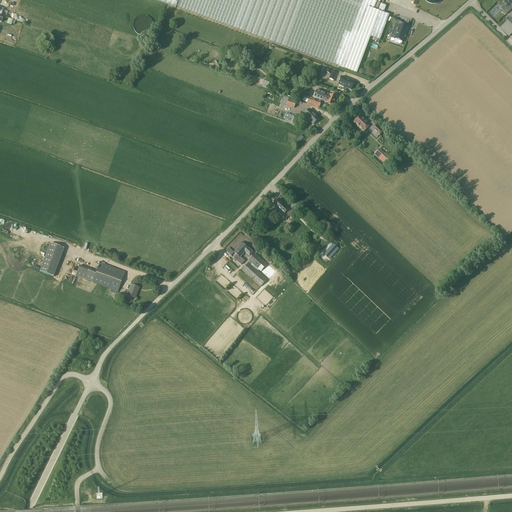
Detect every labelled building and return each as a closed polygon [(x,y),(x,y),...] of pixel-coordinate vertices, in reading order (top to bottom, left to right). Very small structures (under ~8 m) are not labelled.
[(15,1),(12,8),(44,19),(47,10),(18,0),(18,2),(15,1)] [(154,0),(167,5),(176,8),(176,7),(176,6),(271,42),(357,74),(371,37),(380,40),(389,15),(374,9),(376,0),(154,0)] [(386,6),(381,4),(378,11),(384,13),(386,6)] [(511,33),(511,19),(511,18),(500,28),(509,37),(511,33)] [(113,32),(79,21),(76,31),(110,42),(113,32)] [(408,29),(397,25),(392,38),(403,42),(408,29)] [(329,78),(334,81),(337,73),(332,71),(329,78)] [(347,88),(351,90),(354,82),(342,77),(339,85),(344,87),(343,90),(346,91),(347,88)] [(326,104),(333,106),(337,97),(330,94),(329,95),(316,90),(313,97),(327,103),(326,104)] [(303,101),(307,103),(306,104),(319,109),(321,102),(313,99),(305,96),(303,101)] [(297,101),(289,98),(286,105),(294,109),(297,101)] [(303,115),(313,125),(319,120),(309,109),(303,115)] [(300,113),(295,117),(298,121),(303,116),(300,113)] [(353,123),(364,132),(370,125),(360,116),(353,123)] [(373,123),(375,125),(372,129),(379,136),(383,132),(385,134),(387,132),(375,121),(373,123)] [(379,150),(374,155),(383,164),(389,159),(379,150)] [(289,216),(291,217),(294,213),(293,212),(280,199),(272,206),(286,219),(289,216)] [(294,202),(289,207),(293,211),(298,206),(294,202)] [(245,252),(249,256),(253,252),(242,243),(234,253),(237,255),(234,259),(241,265),(245,261),(240,257),(245,252)] [(40,270),(54,275),(64,249),(50,244),(40,270)] [(337,248),(333,244),(327,251),(331,254),(337,248)] [(248,261),(268,279),(275,272),(255,253),(248,261)] [(75,276),(118,292),(125,272),(100,263),(95,273),(79,267),(75,276)] [(242,270),(260,287),(267,280),(248,263),(242,270)] [(128,295),(135,298),(138,288),(132,286),(128,295)]
